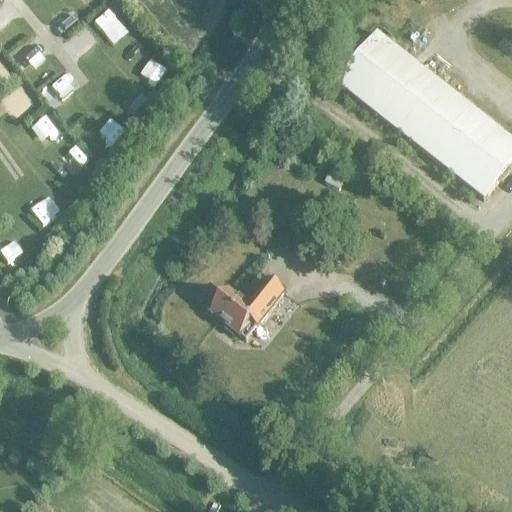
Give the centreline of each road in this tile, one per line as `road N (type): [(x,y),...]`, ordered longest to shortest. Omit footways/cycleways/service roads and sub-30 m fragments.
road 1 (unclassified): [(77,298),(217,110),(285,0)]
road 2 (unclassified): [(294,511),(80,373)]
